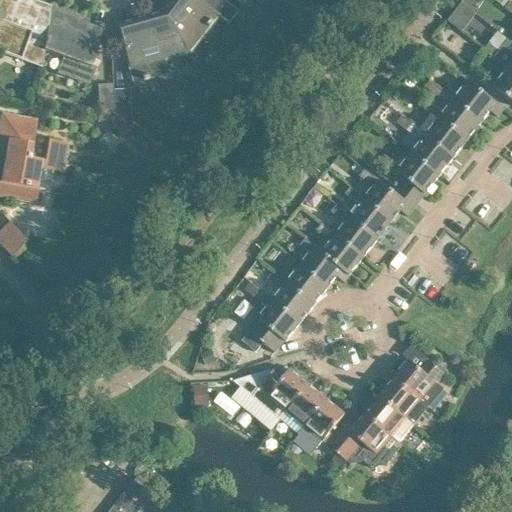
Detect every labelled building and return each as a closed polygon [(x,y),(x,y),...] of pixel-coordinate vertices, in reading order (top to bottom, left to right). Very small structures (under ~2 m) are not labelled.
[(43,50),(52,7),(51,7),(49,11),(30,4),(31,0),(0,0),(0,52),(41,67),(44,50),(43,50)] [(170,0),(161,12),(189,53),(199,40),(196,38),(206,25),(208,26),(212,21),(211,20),(215,15),(218,16),(228,24),(238,12),(222,0),(170,0)] [(506,0),(498,0),(497,3),(505,9),(509,4),(510,3),(506,0)] [(451,15),(447,21),(459,30),(473,12),(461,2),(460,3),(457,8),(451,15)] [(99,45),(96,44),(101,30),(77,21),(78,17),(52,7),(43,50),(44,50),(41,67),(44,51),(63,57),(57,75),(73,81),(76,73),(91,79),(95,68),(91,66),(99,45)] [(161,12),(139,18),(117,24),(133,82),(143,79),(143,81),(148,80),(148,78),(166,73),(162,60),(189,53),(161,12)] [(499,51),(494,58),(508,69),(511,72),(511,42),(508,40),(499,51)] [(484,51),(494,58),(499,51),(489,44),(484,51)] [(511,72),(508,69),(494,87),(511,101),(511,72)] [(425,87),(435,95),(441,88),(431,80),(425,87)] [(498,118),(504,109),(469,81),(454,100),(483,122),(490,112),(498,118)] [(99,112),(114,114),(113,84),(97,85),(99,112)] [(113,84),(114,114),(116,115),(132,128),(129,89),(114,90),(113,84)] [(451,96),(441,88),(435,95),(445,103),(451,96)] [(483,122),(454,100),(440,118),(468,140),(483,122)] [(98,123),(108,125),(116,115),(114,114),(99,112),(98,123)] [(37,120),(0,113),(0,115),(0,154),(5,155),(0,182),(0,181),(0,198),(35,205),(38,189),(48,191),(52,171),(63,173),(68,144),(48,140),(45,161),(34,159),(35,153),(31,153),(37,120)] [(116,115),(108,125),(124,137),(132,128),(116,115)] [(397,123),(407,131),(413,124),(403,116),(397,123)] [(454,159),(468,140),(440,118),(425,136),(454,159)] [(423,132),(413,124),(407,131),(417,139),(423,132)] [(454,159),(425,136),(411,155),(439,177),(454,159)] [(439,177),(411,155),(397,173),(406,180),(400,188),(396,194),(397,194),(396,195),(414,208),(415,208),(417,205),(419,203),(439,177)] [(369,185),(375,178),(365,170),(359,177),(369,185)] [(379,181),(378,181),(365,199),(393,221),(401,212),(408,217),(414,209),(415,208),(414,208),(396,195),(397,194),(396,194),(395,194),(379,181)] [(318,182),(314,188),(328,199),(333,193),(318,182)] [(351,188),(345,195),(355,203),(361,196),(351,188)] [(379,239),(393,221),(365,199),(351,216),(379,239)] [(331,212),(341,220),(347,213),(337,205),(331,212)] [(337,234),(365,257),(379,239),(351,216),(337,234)] [(0,230),(0,245),(9,256),(26,242),(10,222),(0,230)] [(327,239),(333,231),(322,224),(317,231),(327,239)] [(350,276),(365,257),(337,234),(323,252),(350,276)] [(309,254),(301,265),(329,287),(337,278),(344,283),(350,276),(323,252),(322,252),(305,239),(300,246),(309,254)] [(277,275),(315,306),(329,287),(301,265),(291,257),(286,264),(295,272),(287,282),(277,275)] [(311,311),(315,306),(277,275),(272,282),(281,290),(273,301),(251,283),(250,284),(300,324),(311,311)] [(263,344),(275,353),(284,341),(286,343),(300,324),(250,284),(245,290),(267,308),(257,320),(258,321),(242,341),(256,353),(263,344)] [(212,349),(201,354),(205,366),(217,361),(212,349)] [(449,361),(450,365),(454,366),(458,365),(459,361),(458,357),(454,356),(450,357),(449,361)] [(394,380),(421,402),(429,408),(444,390),(438,385),(445,377),(427,360),(419,369),(410,361),(394,380)] [(249,377),(234,382),(240,387),(250,395),(241,406),(271,431),(280,420),(287,412),(309,385),(290,370),(282,380),(273,372),(272,373),(269,371),(249,377)] [(421,402),(394,380),(380,397),(406,419),(406,420),(410,423),(412,420),(416,424),(429,408),(421,402)] [(309,385),(287,412),(304,427),(326,400),(309,385)] [(194,388),(196,407),(208,406),(206,387),(194,388)] [(400,443),(416,424),(412,420),(410,423),(406,420),(406,419),(380,397),(365,415),(392,437),(400,443)] [(304,427),(298,434),(316,450),(323,442),(345,415),(326,400),(304,427)] [(392,437),(365,415),(357,425),(350,419),(328,446),(337,454),(347,462),(350,464),(364,461),(372,467),(386,466),(395,455),(384,446),(392,437)] [(337,454),(331,462),(341,470),(347,462),(337,454)] [(129,488),(147,502),(154,493),(136,478),(129,488)] [(121,497),(140,511),(147,502),(129,488),(121,497)] [(122,511),(139,511),(140,511),(121,497),(114,506),(122,511)]
